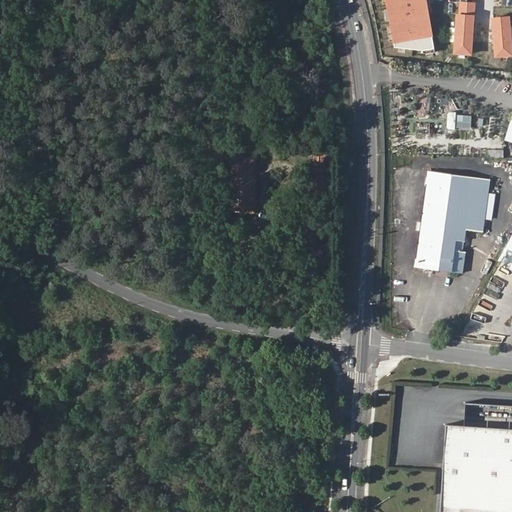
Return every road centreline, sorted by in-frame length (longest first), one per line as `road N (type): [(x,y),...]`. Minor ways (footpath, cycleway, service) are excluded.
road 1 (residential): [(0,225),(116,287),(203,319),(361,342)]
road 2 (secondary): [(349,0),(368,135),(361,342)]
road 3 (track): [(9,231),(16,308),(0,421)]
road 4 (secondary): [(361,342),(350,511)]
road 5 (tertiary): [(361,342),(511,363)]
